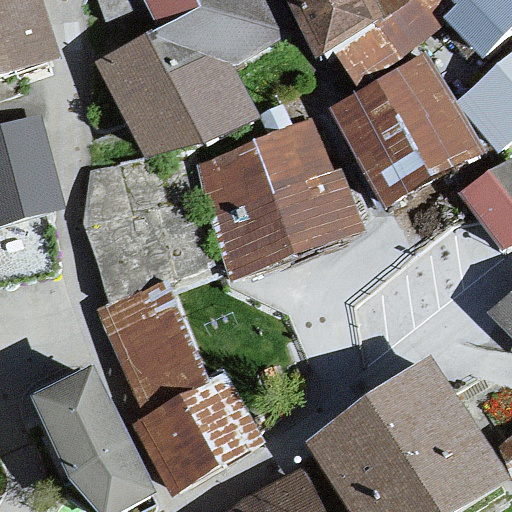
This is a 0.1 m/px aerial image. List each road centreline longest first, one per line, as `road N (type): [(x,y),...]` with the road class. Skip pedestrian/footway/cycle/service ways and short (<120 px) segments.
road 1 (residential): [(73,0),(73,310),(0,376)]
road 2 (residential): [(182,511),(463,326),(511,276)]
